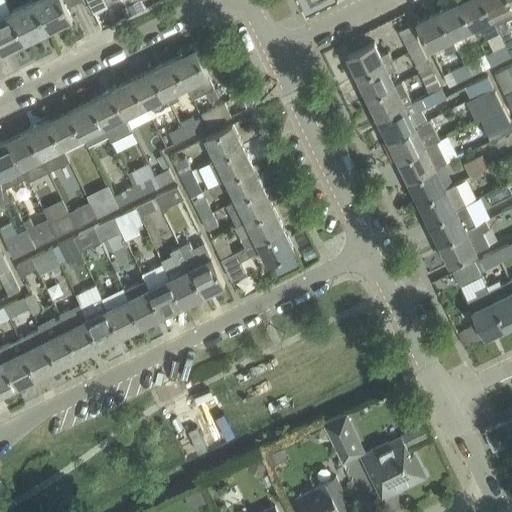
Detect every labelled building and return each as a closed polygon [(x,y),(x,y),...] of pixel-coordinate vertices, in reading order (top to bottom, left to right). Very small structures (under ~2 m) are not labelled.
[(27,40),(12,9),(7,0),(0,0),(0,43),(4,52),(27,40)] [(27,40),(50,29),(35,0),(30,0),(12,9),(27,40)] [(35,0),(50,29),(73,17),(64,0),(35,0)] [(88,0),(95,12),(108,6),(105,0),(88,0)] [(452,36),(453,36),(473,26),(460,0),(459,0),(439,10),(452,36)] [(481,22),(494,16),(485,0),(460,0),(473,26),(481,22)] [(485,0),(494,16),(511,6),(511,1),(511,0),(485,0)] [(511,6),(494,16),(511,53),(511,28),(507,19),(511,16),(511,6)] [(453,36),(452,36),(439,10),(418,20),(431,47),(442,41),(448,52),(458,47),(453,36)] [(511,53),(494,16),(481,22),(494,49),(486,53),(492,64),(511,55),(511,53)] [(410,51),(421,45),(411,25),(400,30),(410,51)] [(359,76),(394,59),(389,50),(381,54),(375,41),(348,54),(359,76)] [(421,74),(433,69),(421,45),(410,51),(421,74)] [(207,91),(211,100),(219,96),(196,47),(174,57),(188,84),(194,97),(207,91)] [(177,90),(188,84),(174,57),(154,67),(171,102),(180,97),(177,90)] [(464,64),(470,76),(484,68),(478,57),(464,64)] [(390,71),(398,67),(394,59),(359,76),(369,96),(396,83),(390,71)] [(450,85),(470,76),(464,64),(452,70),(456,76),(448,81),(450,85)] [(511,72),(508,66),(495,72),(506,94),(511,90),(511,72)] [(162,107),(171,102),(154,67),(133,78),(146,104),(158,99),(162,107)] [(431,92),(442,87),(435,74),(424,79),(431,92)] [(481,93),(494,86),(488,75),(475,81),(481,93)] [(125,115),(146,104),(133,78),(112,88),(125,115)] [(379,117),(406,104),(396,83),(369,96),(379,117)] [(491,114),(504,107),(494,86),(481,93),(491,114)] [(133,131),(125,115),(112,88),(92,98),(109,134),(113,141),(133,131)] [(416,125),(427,118),(422,107),(427,105),(423,96),(406,104),(379,117),(389,138),(416,125)] [(89,145),(109,134),(92,98),(71,108),(84,135),(89,145)] [(209,126),(232,115),(225,100),(202,112),(209,126)] [(491,114),(498,128),(511,121),(504,107),(491,114)] [(63,145),(84,135),(71,108),(50,118),(63,145)] [(205,127),(199,116),(194,119),(192,115),(181,121),(188,136),(205,127)] [(399,158),(437,140),(441,138),(431,117),(427,118),(416,125),(389,138),(399,158)] [(70,160),(63,145),(50,118),(29,128),(50,170),(70,160)] [(173,143),(188,136),(181,121),(181,122),(182,125),(168,132),(173,143)] [(217,157),(244,144),(234,123),(207,136),(217,157)] [(29,180),(50,170),(29,128),(9,139),(27,177),(29,180)] [(0,173),(7,187),(27,177),(9,139),(0,142),(0,173)] [(410,179),(436,166),(448,161),(437,140),(399,158),(410,179)] [(227,178),(254,165),(244,144),(217,157),(210,161),(220,182),(227,178)] [(482,154),(465,162),(471,174),(488,167),(482,154)] [(181,174),(192,169),(186,156),(175,161),(181,174)] [(156,174),(155,174),(149,162),(128,172),(134,184),(139,195),(161,185),(156,174)] [(238,199),(264,185),(254,165),(227,178),(238,199)] [(420,200),(446,187),(436,166),(410,179),(420,200)] [(156,174),(161,185),(174,178),(169,168),(156,174)] [(192,195),(202,189),(192,169),(181,174),(192,195)] [(0,206),(13,200),(7,187),(0,173),(0,206)] [(430,221),(466,203),(468,202),(457,181),(446,187),(420,200),(430,221)] [(120,205),(139,195),(134,184),(114,194),(120,205)] [(163,208),(185,198),(178,185),(156,196),(163,208)] [(238,224),(248,219),(275,206),(264,185),(238,199),(228,203),(238,224)] [(98,215),(120,205),(114,194),(93,204),(98,215)] [(206,197),(195,203),(202,216),(213,210),(206,197)] [(153,198),(137,205),(142,215),(157,207),(153,198)] [(98,215),(93,204),(92,204),(90,201),(70,210),(78,225),(98,215)] [(440,241),(476,224),(466,203),(430,221),(440,241)] [(246,246),(285,227),(275,206),(248,219),(254,231),(242,237),(246,246)] [(115,217),(122,230),(123,230),(126,238),(140,230),(131,209),(115,217)] [(58,235),(78,225),(70,210),(50,220),(58,235)] [(208,230),(219,224),(213,210),(202,216),(208,230)] [(101,240),(122,230),(115,217),(95,226),(101,240)] [(28,228),(27,228),(29,233),(31,237),(36,246),(58,235),(50,220),(49,218),(28,228)] [(451,263),(491,243),(483,230),(490,226),(486,219),(476,224),(440,241),(451,263)] [(81,250),(101,240),(95,226),(74,236),(81,250)] [(242,260),(251,255),(263,249),(269,261),(295,248),(285,227),(246,246),(233,252),(228,255),(222,257),(233,278),(247,271),(242,260)] [(14,256),(36,246),(27,228),(6,239),(14,256)] [(74,236),(52,247),(59,261),(66,257),(68,262),(75,259),(78,264),(86,260),(81,250),(74,236)] [(228,255),(233,252),(227,239),(216,245),(222,257),(228,255)] [(212,256),(205,241),(194,247),(190,240),(181,245),(204,293),(226,283),(212,256)] [(511,249),(509,243),(496,250),(497,254),(501,261),(511,255),(511,249)] [(184,303),(204,293),(181,245),(171,250),(172,253),(162,258),(164,262),(163,262),(184,303)] [(0,273),(10,268),(0,247),(0,273)] [(60,263),(59,261),(52,247),(33,257),(38,267),(39,266),(42,272),(60,263)] [(481,271),(501,261),(496,250),(474,260),(482,276),(482,275),(481,271)] [(23,274),(38,267),(33,257),(18,264),(23,274)] [(462,286),(482,276),(474,260),(455,270),(462,286)] [(163,314),(184,303),(163,262),(143,272),(146,279),(150,287),(163,314)] [(0,273),(10,294),(20,289),(10,268),(0,273)] [(508,325),(511,322),(511,279),(511,278),(501,283),(499,279),(488,285),(495,297),(508,325)] [(142,324),(163,314),(150,287),(146,279),(125,289),(129,297),(142,324)] [(488,285),(487,284),(476,290),(478,293),(468,298),(480,321),(484,329),(486,335),(487,335),(508,325),(495,297),(488,285)] [(129,297),(125,289),(124,286),(103,296),(121,334),(142,324),(129,297)] [(5,305),(10,317),(31,307),(25,295),(5,305)] [(101,344),(121,334),(103,296),(83,306),(87,317),(101,344)] [(87,317),(83,306),(81,303),(59,313),(67,327),(80,354),(101,344),(87,317)] [(59,364),(80,354),(67,327),(59,313),(39,323),(40,326),(46,338),(59,364)] [(462,330),(458,332),(464,344),(468,342),(468,343),(486,335),(484,329),(480,321),(461,329),(462,330)] [(39,375),(59,364),(46,338),(40,326),(20,337),(25,348),(39,375)] [(0,348),(18,385),(39,375),(25,348),(20,337),(0,346),(0,348)] [(0,393),(18,385),(0,348),(0,393)] [(403,385),(387,393),(390,400),(397,402),(408,396),(403,385)] [(360,450),(367,447),(349,412),(325,423),(332,439),(342,459),(360,450)] [(511,416),(484,430),(494,449),(511,440),(511,416)] [(324,442),(332,439),(325,423),(308,431),(309,437),(324,442)] [(402,434),(362,454),(383,497),(398,490),(396,486),(410,480),(410,482),(425,475),(414,452),(412,453),(402,434)] [(282,445),(266,453),(271,464),(288,456),(282,445)] [(262,457),(253,459),(248,469),(263,476),(267,465),(262,457)] [(352,511),(354,511),(345,493),(337,475),(319,484),(320,486),(298,496),(305,511),(352,511)]
